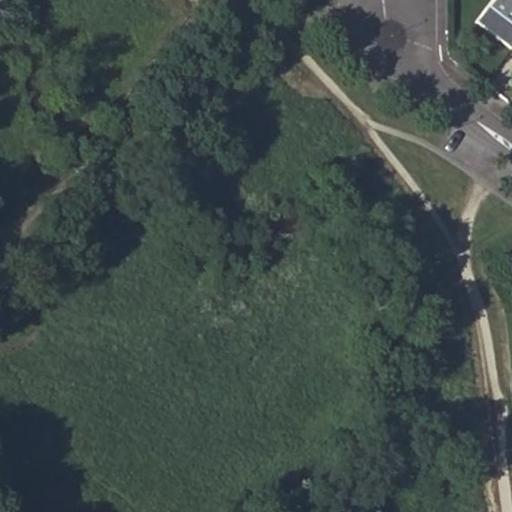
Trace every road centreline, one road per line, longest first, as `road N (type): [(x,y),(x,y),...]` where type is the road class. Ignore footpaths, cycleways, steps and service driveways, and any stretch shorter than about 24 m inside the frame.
road 1 (track): [(509,511),(484,316),(460,253),(356,115),(278,31)]
road 2 (residential): [(511,150),(458,110),(390,39)]
road 3 (track): [(278,31),(339,13),(390,39)]
